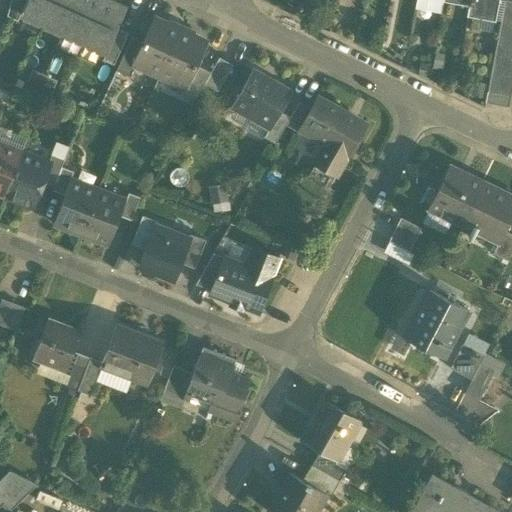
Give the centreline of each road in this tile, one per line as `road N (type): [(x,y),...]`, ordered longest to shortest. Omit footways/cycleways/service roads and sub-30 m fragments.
road 1 (residential): [(0,237),(290,348)]
road 2 (residential): [(424,106),(290,348)]
road 3 (residential): [(223,8),(424,106)]
road 4 (residential): [(290,348),(454,435)]
road 5 (residential): [(290,348),(232,478),(206,511)]
